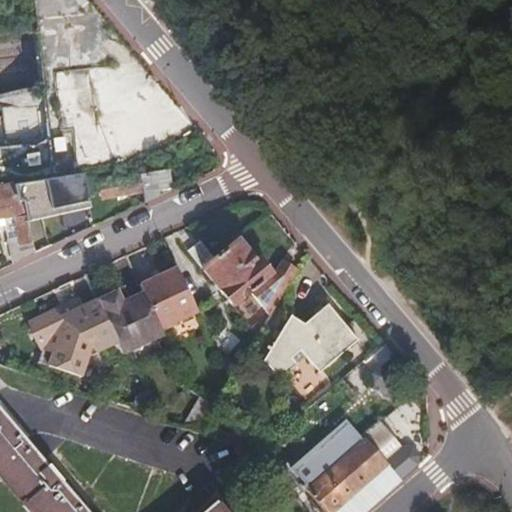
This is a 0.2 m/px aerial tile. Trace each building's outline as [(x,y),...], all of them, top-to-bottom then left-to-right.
[(130,66),(54,74),(57,105),(133,97),(130,66)] [(174,170),(156,174),(159,192),(177,188),(174,170)] [(99,181),(98,174),(84,176),(88,198),(101,197),(99,181)] [(141,177),(144,193),(146,205),(161,198),(159,192),(156,174),(141,177)] [(88,198),(84,176),(64,177),(64,181),(33,183),(34,192),(34,210),(82,206),(82,199),(88,198)] [(101,197),(144,193),(141,177),(99,181),(101,197)] [(18,199),(15,181),(0,182),(0,220),(15,218),(19,237),(16,244),(20,263),(35,256),(28,225),(24,199),(18,199)] [(34,192),(33,183),(20,184),(21,193),(34,192)] [(44,221),(28,225),(35,256),(52,249),(44,221)] [(200,244),(188,253),(231,309),(269,279),(254,260),(251,262),(237,245),(214,261),(200,244)] [(254,301),(273,313),(296,277),(281,267),(263,294),(254,301)] [(142,297),(159,335),(178,326),(180,319),(195,312),(176,271),(138,288),(142,296),(142,297)] [(123,292),(116,295),(121,305),(128,301),(123,292)] [(123,358),(132,354),(139,351),(162,342),(159,335),(142,297),(142,296),(128,301),(121,305),(116,295),(98,304),(101,311),(111,332),(117,345),(123,358)] [(111,332),(101,311),(98,304),(97,302),(94,297),(80,304),(79,302),(29,326),(43,354),(39,366),(82,381),(84,376),(85,376),(90,358),(94,359),(101,356),(101,353),(117,345),(111,332)] [(289,317),(261,362),(276,380),(294,365),(289,358),(299,350),(317,372),(355,340),(327,306),(304,325),(289,317)] [(246,329),(255,341),(262,330),(252,324),(246,329)] [(137,399),(137,400),(98,386),(93,398),(135,412),(162,422),(150,393),(137,399)] [(80,511),(0,419),(0,481),(26,511),(222,511),(215,504),(206,511),(80,511)] [(381,421),(362,438),(384,463),(403,447),(381,421)] [(351,425),(293,475),(325,511),(360,511),(396,482),(416,465),(419,455),(412,447),(403,447),(384,463),(362,438),(351,425)]
